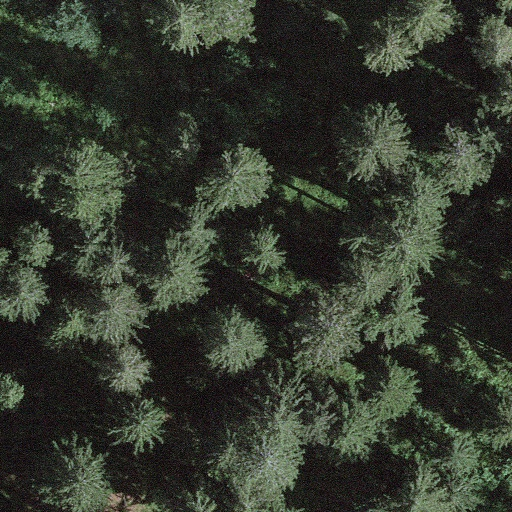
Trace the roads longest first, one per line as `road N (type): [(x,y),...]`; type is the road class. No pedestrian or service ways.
road 1 (track): [(145,0),(190,511)]
road 2 (track): [(158,511),(0,445)]
